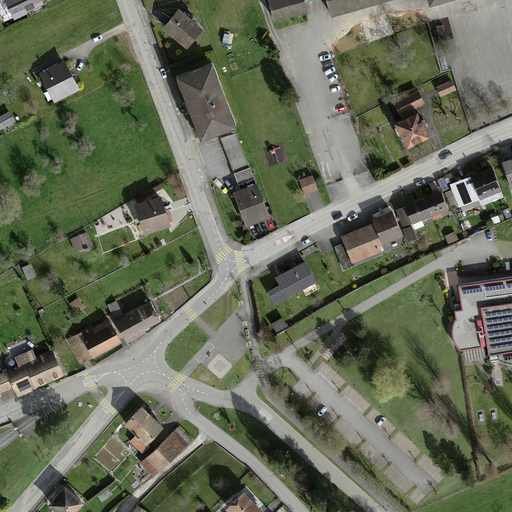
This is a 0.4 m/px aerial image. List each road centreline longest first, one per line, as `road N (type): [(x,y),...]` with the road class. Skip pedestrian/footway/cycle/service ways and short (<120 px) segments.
road 1 (residential): [(511,130),(227,270)]
road 2 (residential): [(227,270),(126,0)]
road 3 (residential): [(185,386),(253,406),(376,511)]
road 4 (residential): [(185,386),(183,403),(195,417),(303,511)]
road 5 (residential): [(130,376),(15,511)]
road 6 (residential): [(130,376),(88,381),(0,416)]
road 7 (residential): [(227,270),(154,348),(152,365)]
